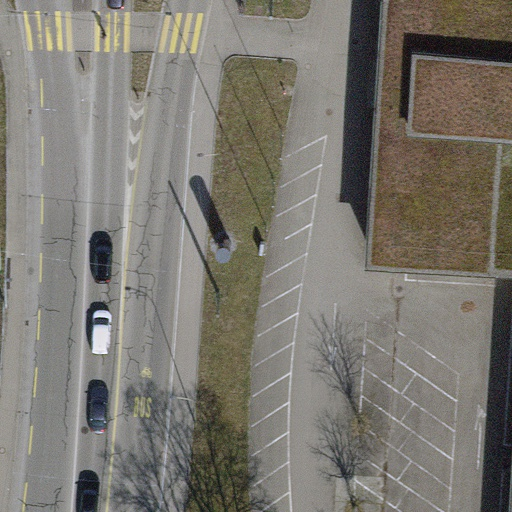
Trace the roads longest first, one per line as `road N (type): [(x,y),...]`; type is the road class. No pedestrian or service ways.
road 1 (secondary): [(46,0),(83,448)]
road 2 (secondary): [(83,448),(116,0)]
